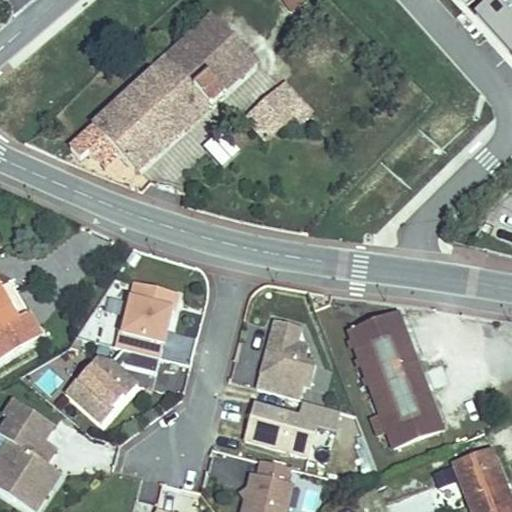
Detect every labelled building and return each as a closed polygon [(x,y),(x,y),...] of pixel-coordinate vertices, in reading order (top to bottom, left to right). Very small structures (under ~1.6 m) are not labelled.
[(281,0),(291,13),(305,3),(302,0),(281,0)] [(511,5),(507,0),(492,0),(475,15),(511,56),(511,5)] [(186,43),(229,89),(252,68),(209,22),(186,43)] [(325,53),(330,58),(342,47),(339,43),(335,38),(322,50),(325,53)] [(322,57),(336,72),(355,55),(342,41),(339,43),(342,47),(330,58),(325,53),(322,57)] [(186,43),(70,150),(81,161),(89,154),(99,165),(115,151),(120,157),(135,174),(229,89),(186,43)] [(245,120),(266,143),(292,119),(299,127),(311,116),(284,85),(245,120)] [(99,165),(104,171),(120,157),(115,151),(99,165)] [(118,334),(114,350),(123,352),(159,361),(171,314),(174,315),(178,297),(135,286),(122,335),(118,334)] [(0,299),(13,321),(16,319),(0,291),(0,299)] [(0,360),(41,336),(27,313),(16,319),(13,321),(0,299),(0,360)] [(406,314),(397,317),(411,354),(415,353),(408,335),(413,333),(406,314)] [(387,433),(394,450),(441,432),(426,393),(419,374),(411,354),(397,317),(350,335),(382,418),(372,422),(377,437),(387,433)] [(275,324),(257,392),(300,403),(304,389),(310,390),(316,368),(304,365),(308,350),(297,347),(301,331),(275,324)] [(156,377),(159,361),(123,352),(112,364),(96,361),(89,368),(91,370),(80,383),(78,381),(66,394),(102,426),(114,413),(112,412),(123,399),(125,401),(137,387),(119,371),(123,367),(126,369),(156,377)] [(419,374),(426,393),(435,390),(428,371),(419,374)] [(44,443),(54,428),(13,402),(4,417),(9,420),(44,443)] [(254,406),(244,441),(309,460),(317,431),(334,436),(340,414),(304,404),(300,419),(254,406)] [(56,451),(44,443),(9,420),(0,433),(0,437),(8,443),(0,455),(0,492),(29,511),(37,511),(49,493),(46,491),(57,473),(46,466),(56,451)] [(471,511),(508,511),(505,502),(509,500),(491,453),(455,467),(471,511)] [(290,471),(261,463),(258,478),(251,476),(247,492),(245,502),(242,511),(286,511),(292,487),(286,485),(290,471)] [(61,476),(57,473),(46,491),(49,493),(61,476)]
